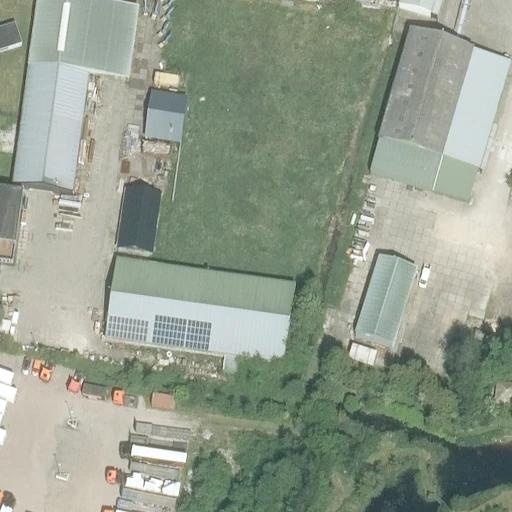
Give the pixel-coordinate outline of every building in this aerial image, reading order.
[(443,0),(400,0),(398,8),(437,20),(443,0)] [(0,50),(20,44),(13,24),(0,28),(0,50)] [(377,144),(378,144),(368,179),(431,197),(432,195),(467,206),(477,172),(484,174),(511,76),(511,65),(511,64),(473,54),(474,52),(409,33),(377,144)] [(0,263),(12,265),(14,250),(16,250),(24,196),(22,196),(23,190),(73,197),(88,77),(28,69),(12,188),(8,187),(7,194),(0,192),(0,263)] [(186,101),(150,96),(144,139),(180,144),(186,101)] [(125,190),(116,250),(153,256),(162,195),(125,190)] [(416,272),(378,260),(354,337),(393,349),(416,272)] [(241,378),(243,360),(286,366),(297,287),(118,261),(107,341),(224,357),(222,375),(241,378)]
